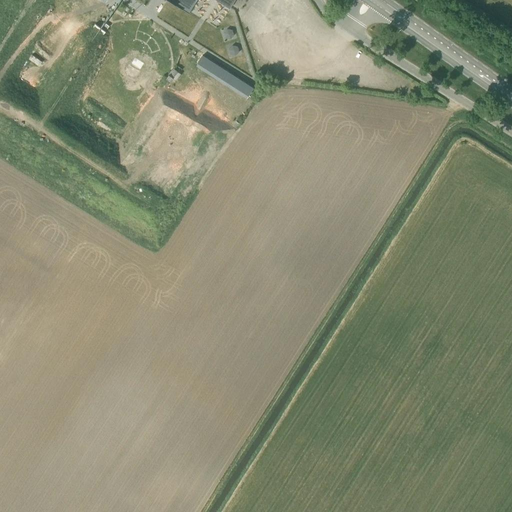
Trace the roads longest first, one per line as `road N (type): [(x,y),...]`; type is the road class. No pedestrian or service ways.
road 1 (unclassified): [(511,132),(353,32)]
road 2 (primary): [(511,96),(374,0)]
